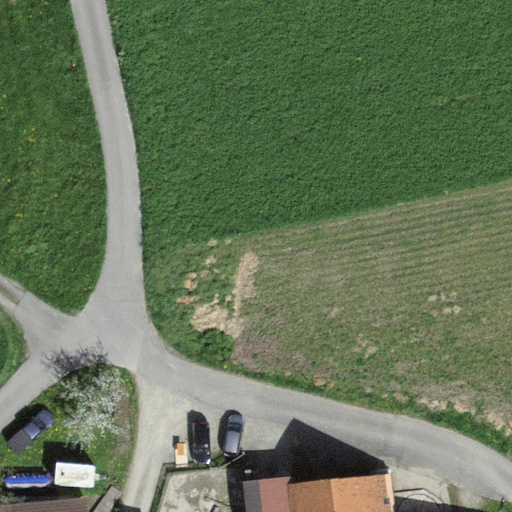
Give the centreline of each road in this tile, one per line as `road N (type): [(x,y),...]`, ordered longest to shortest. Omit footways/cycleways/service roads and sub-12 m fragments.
road 1 (track): [(0,287),(82,339),(441,436),(511,487)]
road 2 (residential): [(0,410),(82,339),(114,299),(120,275),(119,144),(88,0)]
